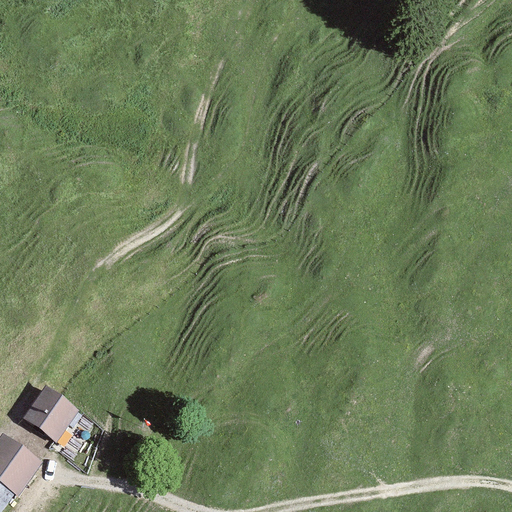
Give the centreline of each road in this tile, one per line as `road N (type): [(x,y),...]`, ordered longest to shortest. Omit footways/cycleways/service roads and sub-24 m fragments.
road 1 (track): [(250,511),(398,489),(511,489)]
road 2 (track): [(57,468),(198,511)]
